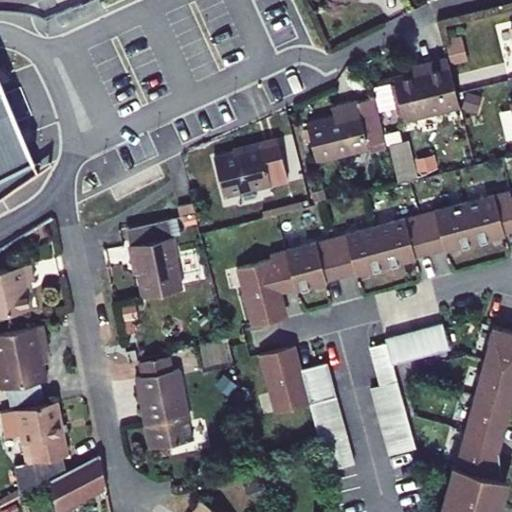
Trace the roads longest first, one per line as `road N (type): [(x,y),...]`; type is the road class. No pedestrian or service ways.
road 1 (residential): [(64,183),(126,511)]
road 2 (residential): [(267,336),(511,273)]
road 3 (residential): [(64,183),(72,140),(60,93),(30,46),(0,35)]
